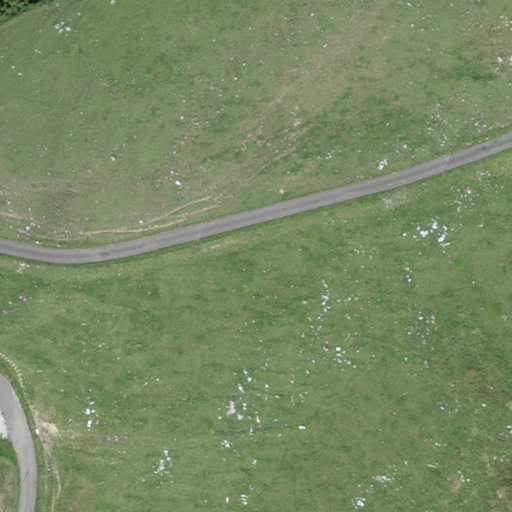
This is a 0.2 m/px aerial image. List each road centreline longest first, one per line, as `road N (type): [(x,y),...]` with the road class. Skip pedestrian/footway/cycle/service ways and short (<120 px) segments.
road 1 (track): [(0,245),(46,257),(117,255),(511,148)]
road 2 (track): [(26,511),(26,453),(0,389)]
